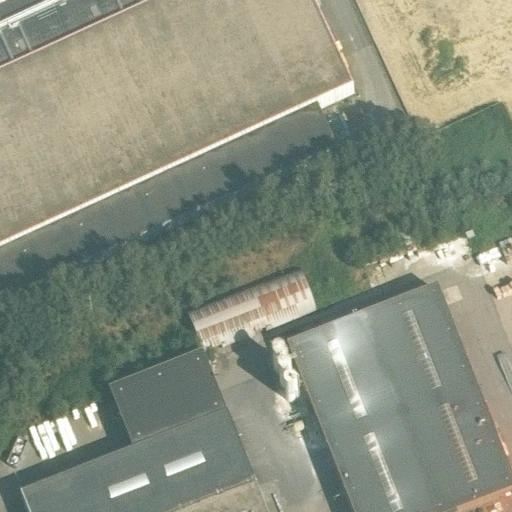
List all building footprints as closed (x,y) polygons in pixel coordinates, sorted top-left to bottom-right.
[(0,0),(0,309),(338,153),(319,111),(355,94),(312,0),(0,0)] [(511,0),(386,0),(428,89),(427,90),(429,94),(434,92),(433,91),(511,55),(511,0)] [(299,270),(188,314),(205,357),(316,313),(299,270)] [(511,480),(439,293),(288,352),(350,511),(474,511),(511,497),(511,480)] [(265,511),(229,420),(22,501),(26,511),(265,511)]
